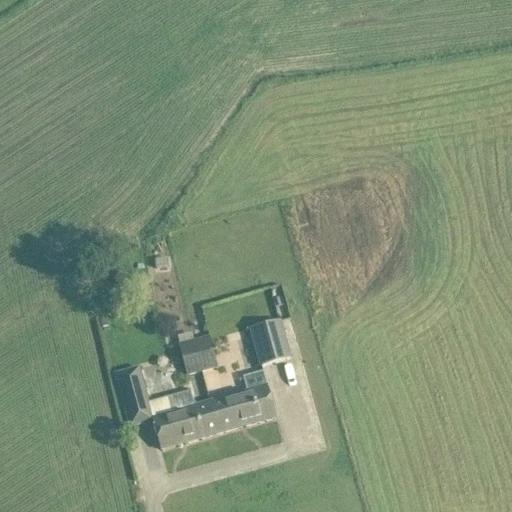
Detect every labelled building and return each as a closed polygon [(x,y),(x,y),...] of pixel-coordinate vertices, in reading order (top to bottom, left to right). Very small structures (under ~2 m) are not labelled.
[(249,330),(260,368),(291,359),(280,321),(249,330)] [(215,339),(179,347),(186,377),(222,368),(215,339)] [(125,408),(148,401),(139,368),(115,375),(125,408)] [(277,418),(268,387),(267,381),(252,385),(254,392),(227,399),(211,403),(207,388),(190,392),(194,408),(204,439),(277,418)] [(161,451),(204,439),(194,408),(190,392),(177,396),(181,411),(171,414),(152,420),(161,451)]
